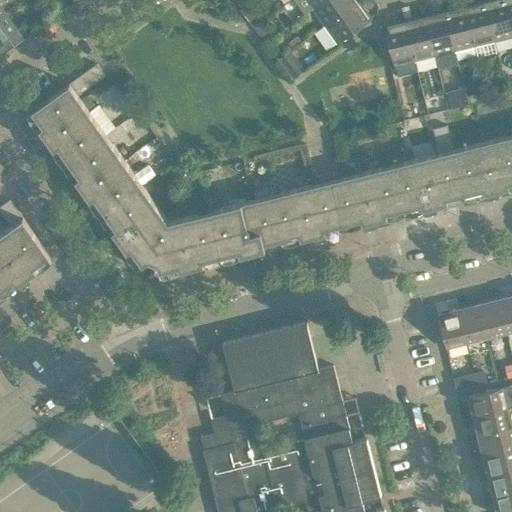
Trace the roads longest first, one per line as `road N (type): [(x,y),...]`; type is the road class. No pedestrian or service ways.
road 1 (tertiary): [(138,341),(378,276)]
road 2 (residential): [(438,511),(378,276)]
road 3 (residential): [(109,290),(0,132)]
road 4 (tertiary): [(0,432),(138,341)]
road 5 (residential): [(0,86),(121,0)]
road 6 (tertiary): [(511,224),(423,247),(378,276)]
road 7 (tertiary): [(378,276),(428,283),(511,263)]
road 8 (residential): [(109,290),(0,362)]
